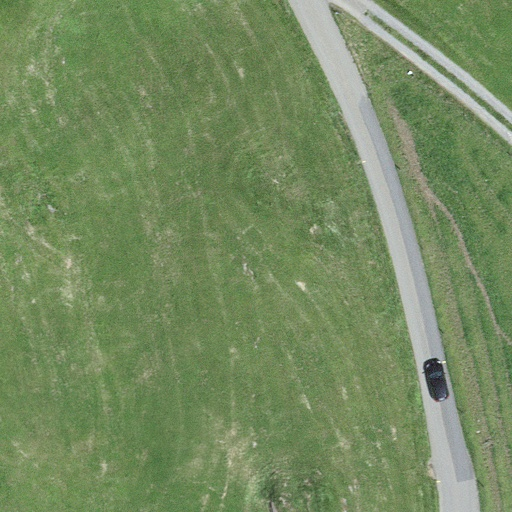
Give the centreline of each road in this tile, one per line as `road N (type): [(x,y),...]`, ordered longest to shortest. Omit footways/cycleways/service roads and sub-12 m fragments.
road 1 (unclassified): [(300,0),(397,198),(454,447),(455,511)]
road 2 (track): [(315,0),(511,166)]
